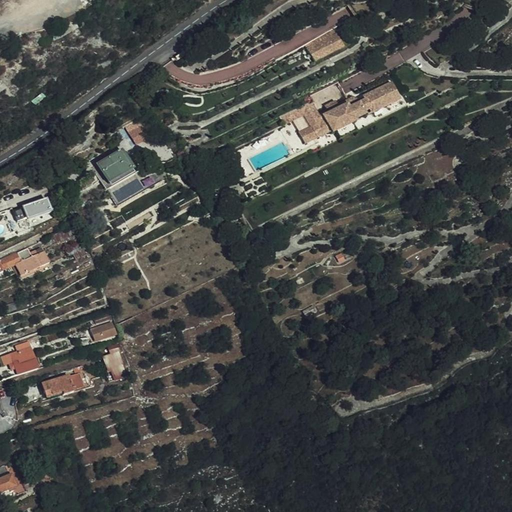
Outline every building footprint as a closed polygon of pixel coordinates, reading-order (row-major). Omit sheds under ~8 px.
[(345,37),(358,33),(355,26),(342,32),(345,37)] [(342,32),(311,47),(313,50),(345,37),(342,32)] [(358,33),(345,37),(348,46),(362,39),(358,33)] [(345,37),(313,50),(318,61),(348,46),(345,37)] [(304,73),(306,80),(285,89),(289,98),(340,75),(334,60),(304,73)] [(332,131),(337,129),(353,122),(358,119),(357,118),(367,114),(366,112),(372,109),(374,112),(404,99),(396,81),(366,94),(366,96),(362,98),(360,94),(355,94),(340,101),(329,106),(319,110),(313,97),(281,111),(286,120),(307,111),(312,124),(318,135),(332,129),(332,131)] [(327,102),(329,106),(340,101),(339,98),(327,102)] [(357,130),(353,122),(337,129),(340,137),(357,130)] [(133,131),(139,142),(153,135),(146,123),(133,131)] [(305,141),(318,135),(312,124),(300,129),(305,141)] [(132,165),(124,150),(97,165),(108,184),(134,169),(132,165)] [(107,190),(138,173),(141,171),(137,162),(132,165),(134,169),(108,184),(97,165),(92,168),(106,191),(107,190)] [(46,200),(22,209),(26,220),(26,222),(50,213),(46,200)] [(29,230),(26,222),(26,220),(13,224),(17,235),(29,230)] [(14,264),(19,275),(49,262),(44,251),(33,256),(29,247),(12,254),(16,263),(14,264)] [(0,268),(3,267),(3,269),(13,264),(14,264),(16,263),(12,254),(0,260),(0,268)] [(12,361),(18,376),(41,367),(32,346),(30,347),(29,345),(19,348),(20,350),(13,352),(15,359),(12,361)] [(64,390),(65,392),(75,390),(70,374),(43,381),(46,389),(52,387),(54,393),(64,390)] [(0,491),(18,484),(13,474),(0,478),(0,491)] [(18,484),(0,491),(0,501),(29,489),(26,481),(18,484)]
